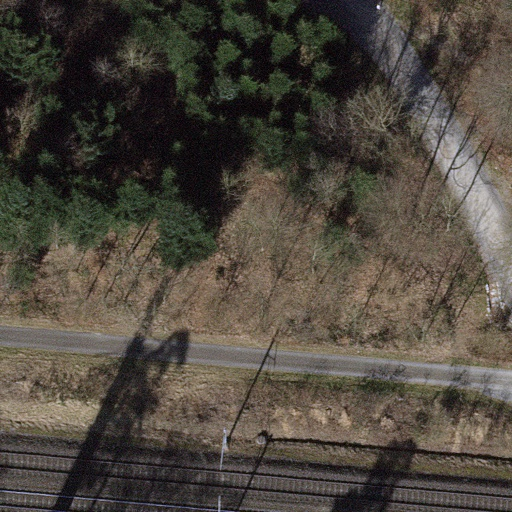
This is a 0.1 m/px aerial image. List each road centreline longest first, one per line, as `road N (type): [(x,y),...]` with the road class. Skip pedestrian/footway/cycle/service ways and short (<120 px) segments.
road 1 (track): [(511,378),(0,333)]
road 2 (track): [(511,283),(349,6),(329,0)]
